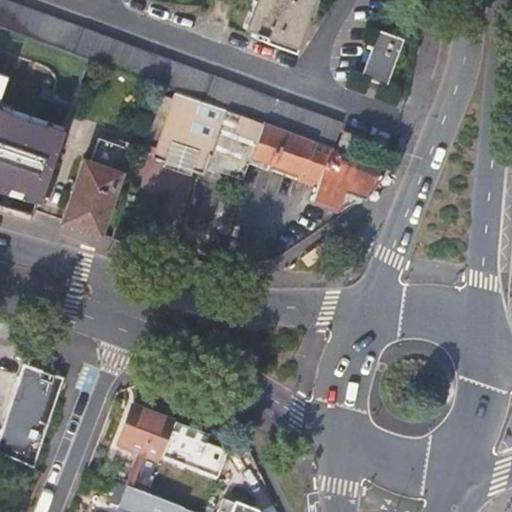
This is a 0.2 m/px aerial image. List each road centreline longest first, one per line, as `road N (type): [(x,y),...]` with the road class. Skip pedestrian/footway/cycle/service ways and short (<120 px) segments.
road 1 (secondary): [(487,350),(487,208),(507,0)]
road 2 (secondary): [(469,0),(463,60),(372,309)]
road 3 (secondary): [(126,329),(255,383),(342,442)]
road 4 (secondary): [(372,309),(242,305),(138,280)]
road 5 (residential): [(53,511),(126,329)]
road 6 (secondary): [(372,309),(357,324),(340,374),(342,442)]
road 7 (secondary): [(138,280),(0,253)]
road 8 (secondary): [(0,274),(126,329)]
road 9 (secondary): [(487,350),(451,312),(406,304),(372,309)]
road 10 (secondary): [(342,442),(396,473),(460,472)]
road 11 (secondary): [(460,472),(486,385),(487,350)]
